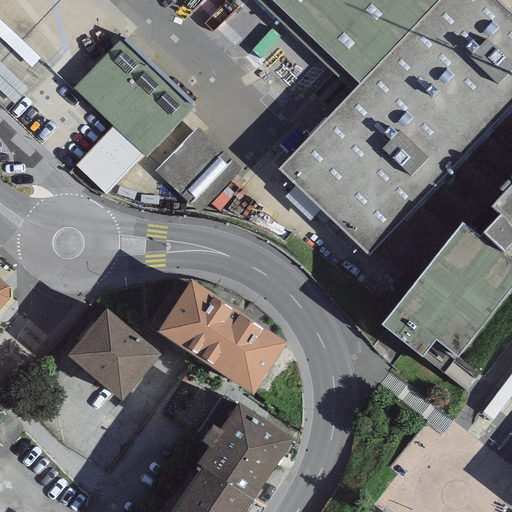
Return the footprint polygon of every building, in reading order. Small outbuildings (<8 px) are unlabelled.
[(254,0),(353,94),(279,172),(369,259),(374,253),(511,108),(511,16),(494,0),(254,0)] [(0,56),(0,101),(12,112),(51,70),(16,38),(0,56)] [(126,40),(75,93),(115,131),(76,171),(108,202),(198,108),(126,40)] [(511,172),(511,108),(374,253),(406,284),(511,172)] [(197,213),(237,169),(196,133),(157,177),(197,213)] [(511,189),(491,212),(500,221),(480,243),(462,228),(381,330),(421,361),(431,350),(436,345),(456,361),(511,291),(511,263),(505,256),(511,249),(511,189)] [(8,291),(0,283),(0,312),(9,303),(8,291)] [(253,399),(286,347),(191,285),(157,337),(253,399)] [(160,359),(106,314),(68,360),(121,405),(160,359)] [(294,443),(238,406),(220,433),(213,428),(200,447),(208,452),(198,466),(202,468),(254,503),(294,443)] [(247,511),(254,503),(202,468),(173,511),(247,511)]
